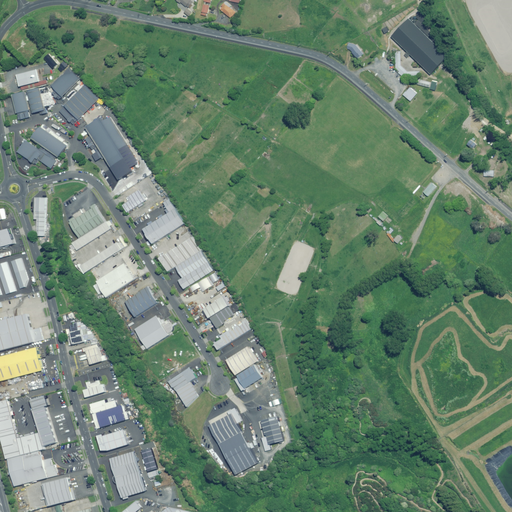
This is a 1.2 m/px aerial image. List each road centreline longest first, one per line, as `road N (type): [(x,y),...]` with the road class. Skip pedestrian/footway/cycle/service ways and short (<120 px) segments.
road 1 (unclassified): [(82,4),(325,59),(511,217)]
road 2 (tertiary): [(17,198),(109,511)]
road 3 (unclassified): [(24,185),(78,174),(97,183),(220,385)]
